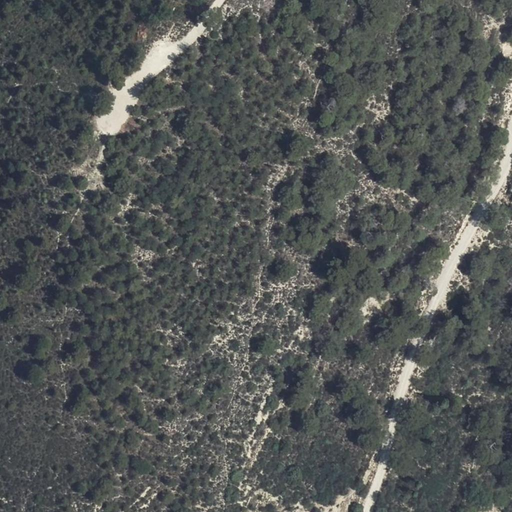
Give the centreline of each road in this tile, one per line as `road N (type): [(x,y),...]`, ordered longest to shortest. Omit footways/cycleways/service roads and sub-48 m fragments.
road 1 (track): [(511,153),(421,325),(363,511)]
road 2 (track): [(110,122),(217,0)]
